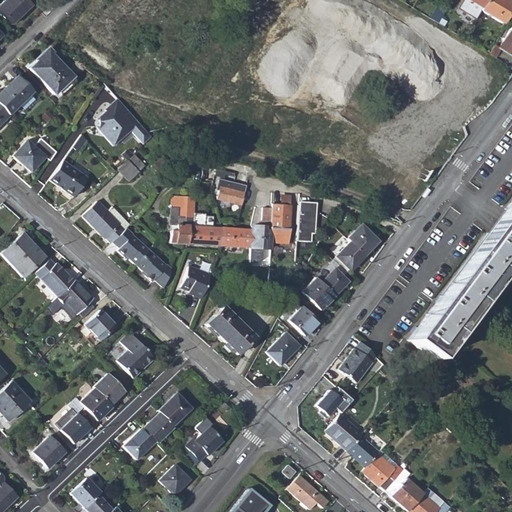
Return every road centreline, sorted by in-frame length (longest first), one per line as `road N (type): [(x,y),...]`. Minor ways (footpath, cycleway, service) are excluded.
road 1 (residential): [(174,125),(418,223)]
road 2 (residential): [(191,351),(0,181)]
road 3 (residential): [(267,419),(418,223)]
road 4 (residential): [(191,351),(39,497)]
road 5 (residential): [(372,511),(267,419)]
